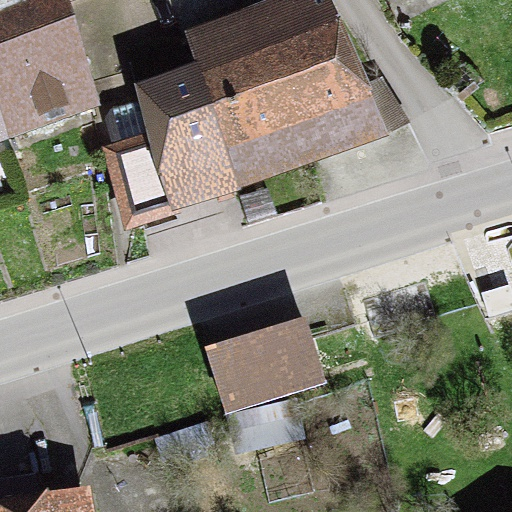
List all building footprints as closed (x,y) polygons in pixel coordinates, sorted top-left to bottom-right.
[(0,0),(0,123),(3,134),(3,136),(94,103),(61,0),(0,0)] [(296,0),(190,40),(203,78),(237,176),(375,128),(379,136),(405,123),(379,81),(364,88),(325,0),(296,0)] [(133,218),(240,184),(237,176),(203,78),(147,98),(148,102),(111,111),(107,121),(133,218)] [(489,317),(509,311),(505,295),(485,300),(489,317)] [(226,413),(323,383),(305,325),(208,355),(226,413)] [(240,449),(298,435),(291,405),(232,420),(240,449)] [(84,511),(81,494),(0,508),(0,511),(84,511)]
